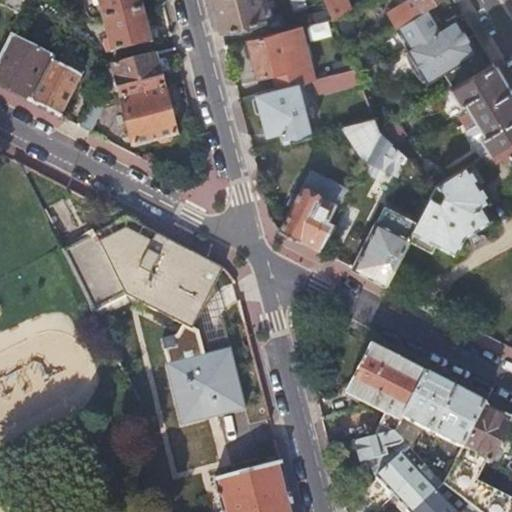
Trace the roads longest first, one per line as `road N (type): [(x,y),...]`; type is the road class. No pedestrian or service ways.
road 1 (residential): [(0,120),(257,254)]
road 2 (residential): [(257,254),(511,386)]
road 3 (residential): [(257,254),(322,511)]
road 4 (residential): [(189,0),(257,254)]
